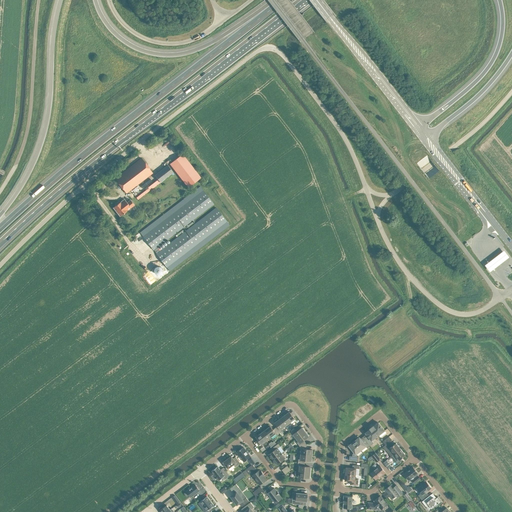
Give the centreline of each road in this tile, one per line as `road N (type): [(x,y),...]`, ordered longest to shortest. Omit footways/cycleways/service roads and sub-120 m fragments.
road 1 (unclassified): [(0,267),(74,194),(264,49),(280,53),(339,128),(366,191)]
road 2 (motorway): [(0,243),(302,0)]
road 3 (unclassified): [(499,297),(271,0)]
road 4 (motorway): [(282,0),(0,228)]
road 5 (motorway): [(60,0),(40,145),(0,214)]
road 6 (motorway): [(282,0),(215,41),(168,55),(114,33),(94,0)]
road 7 (unclassified): [(0,192),(26,135),(39,0)]
road 8 (unclassified): [(376,217),(397,261),(440,308),(464,316),(499,297)]
road 9 (motorway): [(499,0),(503,26),(486,70),(417,128)]
road 10 (tertiary): [(417,128),(316,0)]
road 11 (unclassified): [(389,195),(511,91)]
road 12 (residential): [(245,436),(293,405),(319,438),(315,487)]
road 13 (residential): [(337,488),(341,444),(375,416),(384,416),(414,456)]
road 14 (tertiary): [(511,247),(425,138)]
road 15 (unclassified): [(110,0),(127,28),(160,44),(198,38),(222,21)]
road 16 (motorway): [(425,138),(477,96),(511,53)]
